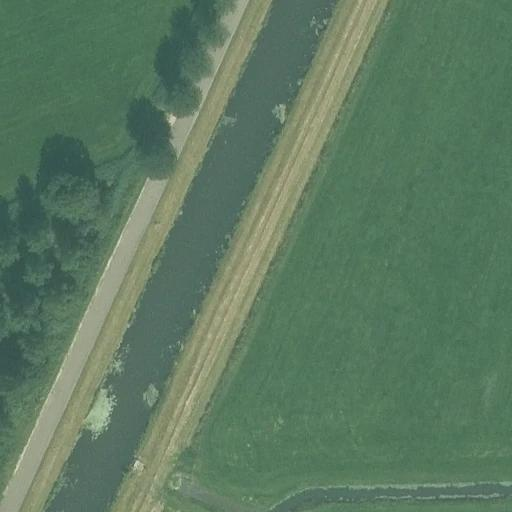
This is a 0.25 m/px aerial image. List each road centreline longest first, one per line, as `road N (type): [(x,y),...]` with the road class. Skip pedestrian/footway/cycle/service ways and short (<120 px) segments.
road 1 (tertiary): [(6,511),(234,0)]
road 2 (track): [(137,511),(365,0)]
